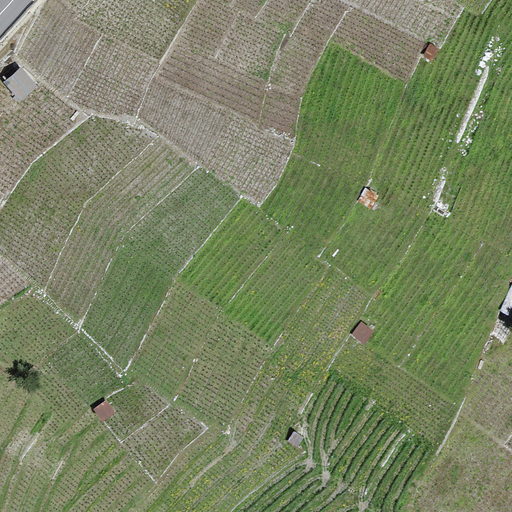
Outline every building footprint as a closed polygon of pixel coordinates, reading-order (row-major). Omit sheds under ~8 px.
[(439,48),(430,44),(425,55),(433,59),(439,48)] [(35,86),(20,69),(6,81),(21,98),(35,86)] [(377,196),(366,189),(359,200),(370,207),(377,196)] [(511,287),(502,309),(511,313),(511,287)] [(362,323),(354,333),(364,342),(372,331),(362,323)] [(113,412),(106,402),(96,408),(102,418),(113,412)] [(302,437),(295,432),(289,440),(297,445),(302,437)]
